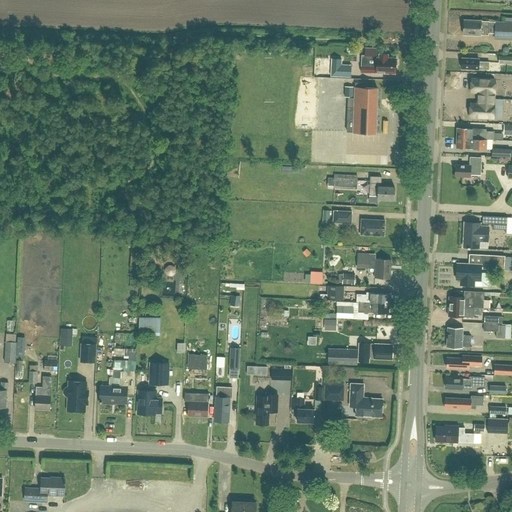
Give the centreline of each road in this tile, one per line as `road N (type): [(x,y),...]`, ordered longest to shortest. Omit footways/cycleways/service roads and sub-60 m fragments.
road 1 (secondary): [(414,413),(435,0)]
road 2 (unclassified): [(403,483),(295,476),(191,450),(0,441)]
